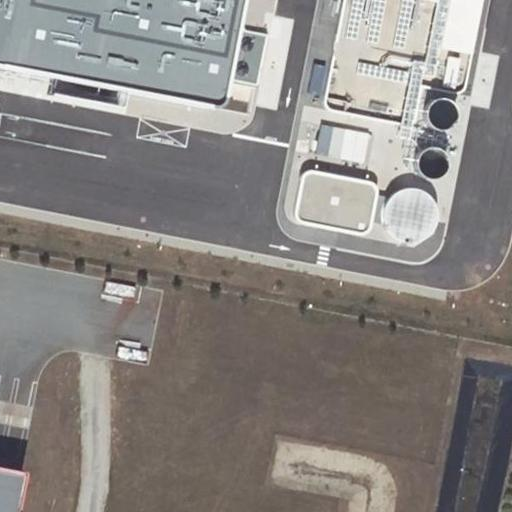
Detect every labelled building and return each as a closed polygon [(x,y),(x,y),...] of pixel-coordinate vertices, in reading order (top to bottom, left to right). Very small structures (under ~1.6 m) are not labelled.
[(242,0),(0,0),(0,62),(222,105),(242,0)] [(345,0),(324,103),(421,123),(446,0),(345,0)] [(299,167),(290,209),(360,224),(369,183),(299,167)] [(392,188),(385,214),(413,222),(420,196),(392,188)] [(0,511),(14,511),(23,473),(0,468),(0,511)]
